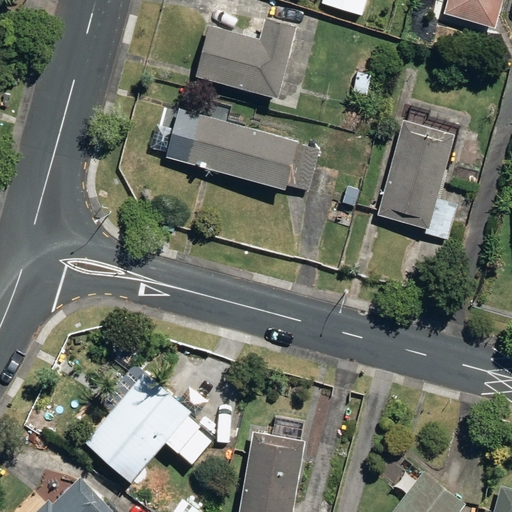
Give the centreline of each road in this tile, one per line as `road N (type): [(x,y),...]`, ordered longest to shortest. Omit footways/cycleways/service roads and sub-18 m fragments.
road 1 (tertiary): [(28,251),(511,378)]
road 2 (residential): [(28,251),(96,0)]
